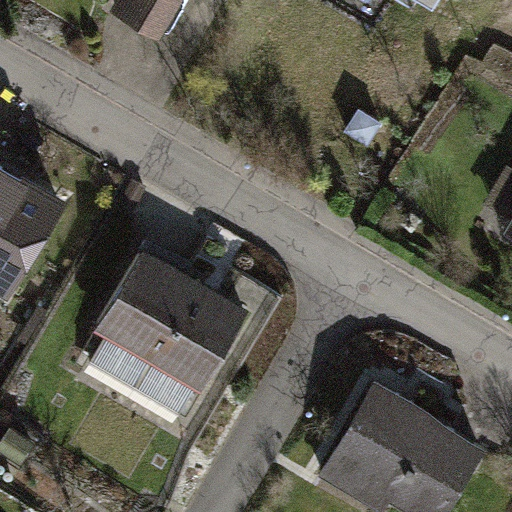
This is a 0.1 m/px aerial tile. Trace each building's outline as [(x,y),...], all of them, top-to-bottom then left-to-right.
[(172,0),(103,0),(100,7),(152,36),(172,0)] [(64,192),(0,154),(0,291),(4,293),(64,192)] [(511,197),(496,225),(511,234),(511,197)] [(244,300),(140,240),(92,323),(196,383),(244,300)] [(436,511),(477,443),(364,379),(310,473),(374,510),(381,499),(404,511),(436,511)]
